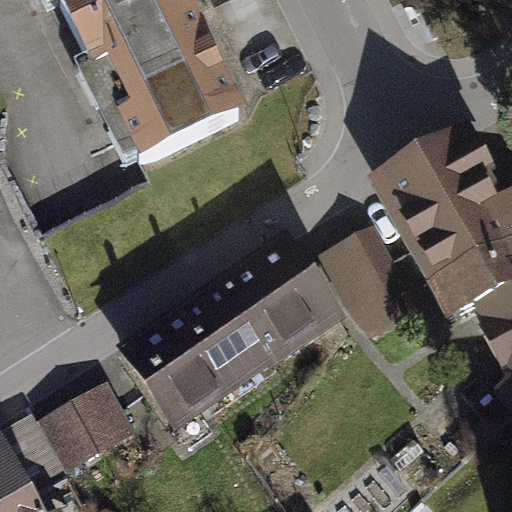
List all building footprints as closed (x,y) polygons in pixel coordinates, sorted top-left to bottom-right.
[(55,0),(141,170),(239,121),(202,47),(189,54),(169,12),(193,0),(55,0)] [(465,157),(457,144),(381,187),(419,252),(494,209),(478,181),(488,175),(475,151),(465,157)] [(511,199),(494,209),(419,252),(456,319),(484,304),(511,288),(511,199)] [(397,285),(373,240),(324,266),(349,311),(397,285)] [(349,339),(288,253),(127,364),(172,428),(311,331),(316,339),(334,355),(349,339)] [(412,312),(397,285),(349,311),(370,334),(412,312)] [(511,288),(484,304),(499,330),(491,335),(505,360),(511,357),(511,288)] [(511,380),(495,397),(511,412),(511,380)] [(131,432),(108,393),(40,432),(63,471),(131,432)] [(32,418),(0,436),(0,458),(24,504),(67,480),(63,471),(40,432),(32,418)] [(0,458),(0,511),(9,511),(24,504),(0,458)]
